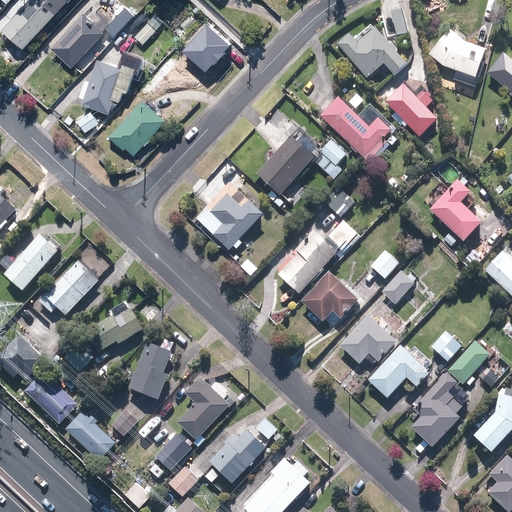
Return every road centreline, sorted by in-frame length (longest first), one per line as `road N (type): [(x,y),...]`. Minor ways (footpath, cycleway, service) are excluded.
road 1 (residential): [(119,221),(429,511)]
road 2 (residential): [(338,0),(306,23),(119,221)]
road 3 (residential): [(0,108),(119,221)]
